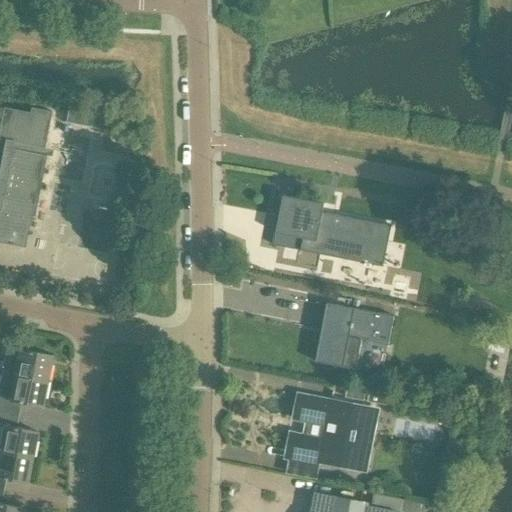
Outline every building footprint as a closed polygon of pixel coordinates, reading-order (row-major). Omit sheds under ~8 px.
[(30,107),(29,112),(2,107),(0,119),(0,243),(24,248),(30,217),(33,218),(46,155),(42,155),(50,111),(30,107)] [(67,110),(65,123),(90,128),(105,131),(106,118),(93,115),(67,110)] [(275,244),(302,249),(382,265),(390,227),(333,215),(334,210),(323,208),(324,204),(284,196),(275,244)] [(388,346),(394,316),(327,303),(315,362),(356,370),(362,340),(388,346)] [(6,347),(0,372),(46,382),(52,356),(18,349),(6,347)] [(0,411),(18,416),(20,404),(41,408),(46,382),(0,372),(0,374),(0,411)] [(347,389),(345,397),(364,401),(365,392),(347,389)] [(369,393),(367,402),(386,405),(387,397),(369,393)] [(331,401),(300,394),(295,419),(309,422),(306,436),(292,433),(287,458),(320,465),(321,459),(363,467),(375,410),(331,401)] [(0,424),(3,425),(0,438),(0,451),(31,458),(37,432),(16,428),(18,416),(0,411),(0,424)] [(390,441),(420,442),(420,420),(391,419),(390,441)] [(447,447),(447,425),(430,425),(430,447),(447,447)] [(0,491),(3,492),(5,480),(26,484),(31,458),(0,451),(0,491)] [(287,458),(284,473),(316,479),(319,465),(287,458)] [(0,491),(0,511),(20,511),(21,508),(0,504),(3,492),(0,491)] [(373,493),(370,506),(395,510),(402,511),(426,511),(428,504),(373,493)] [(395,511),(395,510),(370,506),(367,505),(367,504),(318,494),(314,511),(395,511)]
